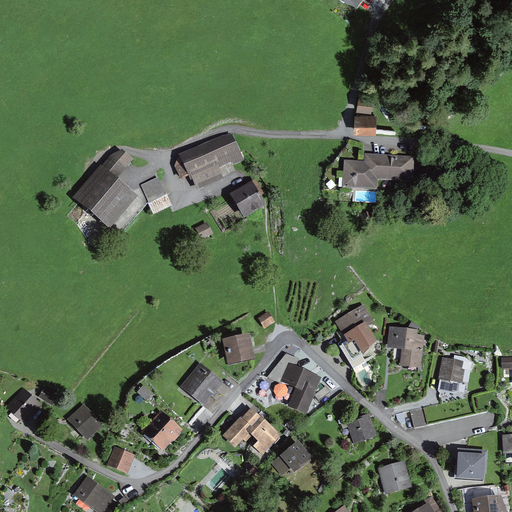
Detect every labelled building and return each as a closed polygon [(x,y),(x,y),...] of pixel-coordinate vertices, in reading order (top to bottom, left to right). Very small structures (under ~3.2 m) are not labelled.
[(372,95),(358,93),(356,107),(370,109),(372,95)] [(373,117),(353,114),(352,127),(371,130),(373,117)] [(233,134),(180,157),(193,186),(246,164),(233,134)] [(134,156),(121,144),(110,157),(106,154),(71,195),(109,228),(139,193),(118,175),(134,156)] [(364,148),(343,147),(341,185),(377,188),(378,177),(413,181),(413,153),(364,148)] [(253,179),(231,193),(245,216),(267,203),(253,179)] [(377,339),(363,319),(345,331),(349,339),(354,337),(360,351),(377,339)] [(416,327),(392,325),(390,341),(405,342),(404,359),(422,360),(424,334),(416,333),(416,327)] [(246,333),(224,338),(229,361),(252,356),(246,333)] [(467,357),(446,354),(443,377),(463,380),(467,357)] [(288,403),(307,410),(320,374),(290,363),(284,377),(297,381),(288,403)] [(204,399),(220,378),(202,364),(185,385),(204,399)] [(10,404),(24,418),(41,402),(27,388),(10,404)] [(73,416),(89,434),(103,422),(87,403),(73,416)] [(250,406),(226,432),(237,443),(247,432),(263,448),(278,432),(250,406)] [(145,431),(160,446),(180,426),(164,411),(145,431)] [(348,419),(356,439),(376,432),(369,412),(348,419)] [(309,455),(298,440),(284,449),(295,464),(309,455)] [(113,464),(127,469),(134,451),(119,446),(113,464)] [(482,449),(461,447),(460,468),(481,469),(482,449)] [(383,467),(389,491),(412,485),(406,461),(383,467)] [(114,493),(88,474),(76,491),(102,510),(114,493)] [(506,511),(505,494),(474,496),(475,511),(506,511)] [(409,511),(434,511),(429,502),(409,511)] [(331,511),(350,511),(343,503),(331,511)]
